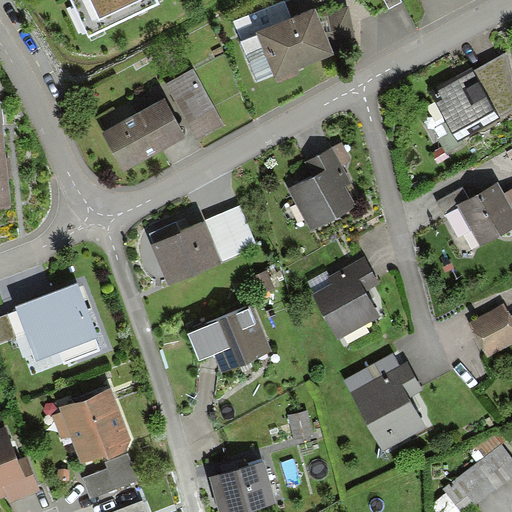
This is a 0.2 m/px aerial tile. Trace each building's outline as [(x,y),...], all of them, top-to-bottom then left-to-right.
[(158,0),(74,0),(90,33),(158,0)] [(328,45),(309,2),(254,25),(272,69),(328,45)] [(345,3),(322,6),(326,33),(349,30),(345,3)] [(511,94),(502,53),(431,91),(456,138),(511,108),(511,94)] [(190,71),(165,86),(197,138),(221,123),(190,71)] [(164,99),(103,133),(120,165),(181,132),(164,99)] [(312,168),(282,186),(305,226),(354,197),(333,161),(339,157),(329,141),(304,156),(312,168)] [(511,220),(511,183),(499,192),(492,179),(464,196),(459,187),(435,201),(441,211),(457,201),(480,239),(511,220)] [(201,223),(152,243),(168,282),(217,262),(201,223)] [(375,279),(362,254),(329,271),(333,279),(312,289),(336,336),(379,313),(364,284),(375,279)] [(73,287),(12,308),(30,359),(59,349),(63,361),(94,350),(73,287)] [(511,322),(503,304),(467,321),(482,353),(511,339),(511,322)] [(247,308),(199,330),(220,376),(268,355),(247,308)] [(397,361),(391,350),(342,377),(379,442),(420,419),(402,387),(416,380),(403,357),(397,361)] [(126,444),(103,389),(44,413),(56,443),(70,438),(81,462),(126,444)] [(301,410),(287,414),(293,434),(307,430),(301,410)] [(0,425),(0,488),(1,488),(5,497),(36,484),(24,454),(13,458),(0,425)] [(124,456),(76,475),(84,494),(132,475),(124,456)] [(258,465),(210,478),(219,511),(233,511),(269,502),(258,465)]
